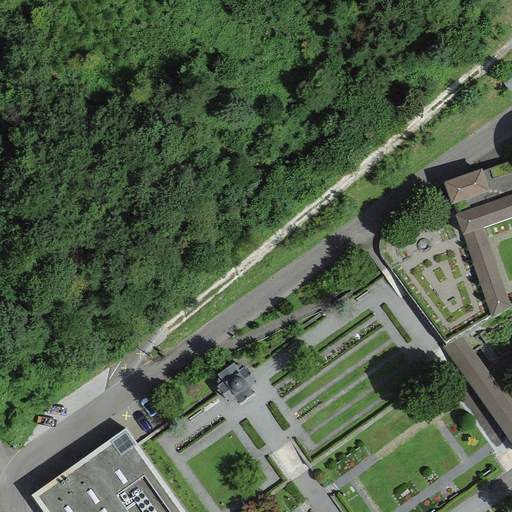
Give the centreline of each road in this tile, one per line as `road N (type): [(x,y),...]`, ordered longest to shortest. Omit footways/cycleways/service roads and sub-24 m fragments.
road 1 (residential): [(15,511),(15,475),(33,455),(360,234),(511,119)]
road 2 (track): [(135,385),(138,355),(511,40)]
road 3 (track): [(0,243),(15,149),(0,45)]
